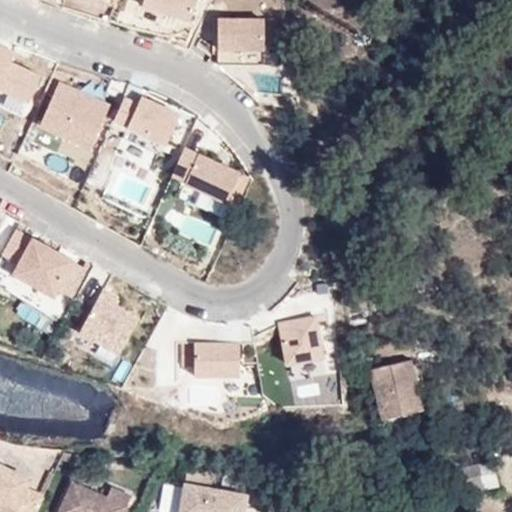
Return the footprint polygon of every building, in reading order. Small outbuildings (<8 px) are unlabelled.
[(145,0),(144,4),(192,20),(198,0),(145,0)] [(264,20),(218,19),(218,49),(263,49),(264,20)] [(16,51),(0,42),(0,86),(30,100),(42,74),(12,60),(16,51)] [(111,105),(60,82),(40,125),(91,149),(111,105)] [(155,94),(131,83),(114,120),(128,126),(123,137),(161,155),(179,114),(152,101),(155,94)] [(249,177),(185,148),(173,176),(186,182),(185,184),(235,207),(249,177)] [(73,261),(16,229),(2,253),(20,262),(14,272),(53,295),(73,261)] [(118,296),(103,288),(80,330),(118,352),(139,316),(114,302),(118,296)] [(280,323),(287,363),(323,356),(315,316),(280,323)] [(182,343),(182,365),(195,364),(195,375),(240,374),(239,341),(182,343)] [(372,366),(383,418),(425,409),(414,357),(372,366)] [(501,460),(475,465),(480,489),(501,486),(497,471),(503,470),(501,460)] [(34,511),(43,493),(25,485),(29,476),(0,463),(0,507),(10,511),(34,511)] [(480,489),(475,465),(442,472),(450,496),(480,489)] [(179,511),(243,511),(247,492),(211,486),(213,471),(187,468),(179,511)] [(106,493),(99,490),(73,479),(58,511),(59,511),(122,511),(131,493),(111,484),(108,488),(106,493)] [(163,485),(162,510),(174,511),(175,486),(163,485)]
